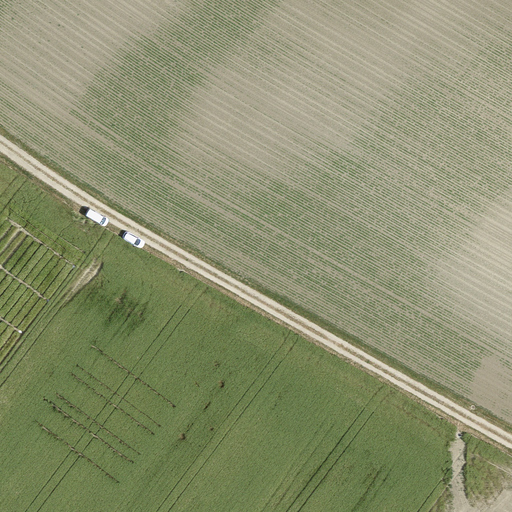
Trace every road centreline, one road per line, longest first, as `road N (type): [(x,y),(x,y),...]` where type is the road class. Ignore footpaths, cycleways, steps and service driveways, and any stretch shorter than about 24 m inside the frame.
road 1 (track): [(511,442),(97,208),(0,142)]
road 2 (motorway): [(511,389),(275,511)]
